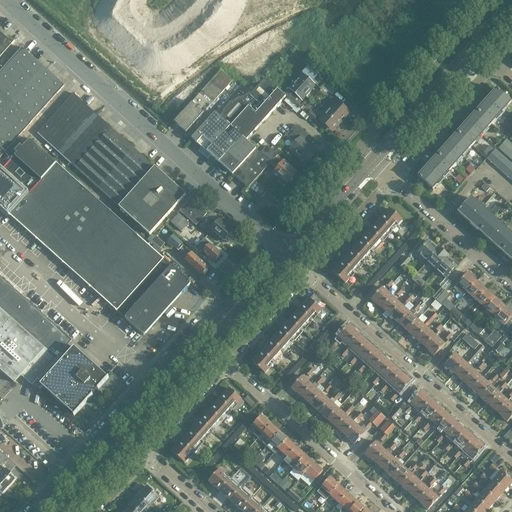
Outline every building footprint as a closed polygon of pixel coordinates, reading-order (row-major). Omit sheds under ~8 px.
[(143,0),(239,83),(310,0),(143,0)] [(0,28),(0,57),(14,41),(0,28)] [(65,87),(22,48),(0,72),(0,148),(5,153),(65,87)] [(321,89),(328,82),(312,67),(305,75),(321,89)] [(174,123),(186,133),(204,114),(233,81),(221,71),(192,103),(174,123)] [(284,94),(289,99),(286,103),(297,113),(305,103),(302,101),(301,101),(314,86),(301,74),(284,94)] [(241,86),(232,95),(263,122),(285,98),(264,80),(251,95),(241,86)] [(496,89),(417,177),(432,190),(511,102),(496,89)] [(37,134),(60,155),(96,115),(73,94),(37,134)] [(263,122),(232,95),(215,115),(230,128),(241,138),(245,141),(263,122)] [(350,113),(336,101),(319,120),(324,125),(326,123),(334,130),(350,113)] [(310,111),(310,112),(305,108),(302,111),(307,115),(307,116),(314,122),(318,118),(310,111)] [(192,139),(207,153),(230,128),(215,115),(215,114),(192,139)] [(170,181),(107,124),(96,115),(60,155),(137,225),(166,192),(163,189),(170,181)] [(301,136),(290,149),(306,163),(316,152),(304,140),(308,135),(299,126),(294,127),(291,130),(294,133),(300,135),(301,136)] [(241,138),(219,163),(232,176),(256,151),(252,148),(245,141),(241,138)] [(0,172),(0,208),(9,217),(57,164),(30,139),(0,172)] [(511,160),(511,144),(507,141),(507,140),(499,149),(511,161),(511,160)] [(256,151),(232,176),(247,189),(249,187),(254,181),(275,158),(276,159),(278,157),(267,147),(260,154),(256,151)] [(499,154),(495,150),(487,159),(491,163),(499,154)] [(499,154),(491,163),(495,167),(504,157),(499,154)] [(296,173),(278,157),(276,159),(274,162),(279,166),(273,172),(279,177),(280,176),(288,183),(296,173)] [(504,157),(495,167),(500,170),(508,161),(504,157)] [(511,164),(508,161),(500,170),(504,174),(511,164)] [(57,164),(9,217),(36,241),(83,188),(57,164)] [(254,181),(249,187),(261,198),(267,192),(254,181)] [(83,188),(36,241),(63,265),(110,212),(83,188)] [(511,261),(511,236),(506,231),(508,229),(501,223),(500,225),(484,212),(486,210),(479,204),(478,206),(470,198),(457,212),(511,261)] [(175,224),(184,215),(186,217),(190,213),(200,222),(206,214),(190,200),(179,211),(171,220),(175,224)] [(345,284),(392,231),(395,234),(399,230),(395,227),(402,220),(389,209),(332,273),(345,284)] [(110,212),(63,265),(89,289),(137,236),(110,212)] [(224,242),(232,233),(219,222),(214,228),(209,223),(205,228),(213,235),(214,234),(224,242)] [(417,237),(414,234),(359,296),(362,298),(405,250),(417,237)] [(167,241),(177,250),(182,244),(173,235),(167,241)] [(137,236),(89,289),(116,313),(117,312),(164,260),(137,236)] [(164,244),(156,236),(155,236),(150,242),(159,250),(164,244)] [(204,240),(201,243),(197,239),(194,243),(192,242),(189,245),(195,250),(197,248),(203,253),(202,253),(214,264),(221,255),(210,245),(209,246),(204,240)] [(427,262),(428,261),(438,250),(429,242),(418,254),(427,262)] [(439,249),(438,250),(428,261),(437,269),(436,270),(447,258),(446,258),(447,257),(439,249)] [(192,254),(188,259),(185,262),(191,267),(202,277),(209,269),(192,254)] [(410,261),(406,257),(398,265),(403,270),(410,261)] [(456,267),(447,258),(436,270),(445,278),(456,267)] [(164,260),(117,312),(125,319),(144,336),(144,335),(145,336),(190,285),(190,284),(172,267),(164,260)] [(463,297),(467,293),(476,282),(467,273),(453,288),(463,297)] [(0,357),(40,312),(0,276),(0,357)] [(389,288),(394,283),(390,280),(385,285),(389,288)] [(486,290),(476,282),(467,293),(476,301),(486,290)] [(395,294),(399,297),(406,289),(402,286),(395,294)] [(439,286),(430,296),(441,305),(449,296),(439,286)] [(376,304),(381,308),(391,297),(382,289),(371,301),(376,305),(376,304)] [(495,299),(486,290),(476,301),(485,310),(495,299)] [(198,302),(204,296),(201,293),(195,299),(198,302)] [(311,297),(322,309),(325,306),(314,294),(311,297)] [(408,295),(403,301),(407,305),(412,299),(408,295)] [(391,297),(381,308),(390,316),(400,305),(391,297)] [(265,374),(304,330),(321,310),(309,299),(253,363),(265,374)] [(494,318),(504,307),(495,299),(485,310),(490,314),(488,317),(492,320),(494,318)] [(409,313),(399,324),(408,332),(418,321),(413,316),(421,308),(417,304),(409,313)] [(400,305),(390,316),(399,324),(409,313),(400,305)] [(454,307),(449,312),(458,321),(463,316),(454,307)] [(511,317),(511,314),(504,307),(494,318),(504,326),(511,317)] [(40,312),(0,357),(0,371),(14,384),(21,376),(32,386),(37,380),(39,381),(69,347),(68,346),(72,341),(40,312)] [(426,321),(430,325),(434,319),(430,316),(426,321)] [(463,316),(458,321),(459,321),(460,320),(469,328),(472,324),(463,316)] [(418,321),(408,332),(416,340),(427,329),(418,321)] [(334,323),(278,386),(281,389),(337,325),(334,323)] [(438,332),(443,327),(438,323),(434,329),(438,332)] [(472,324),(469,328),(478,336),(483,330),(480,327),(478,330),(472,324)] [(349,325),(338,337),(330,346),(334,350),(338,345),(340,346),(343,341),(347,345),(357,334),(353,330),(354,329),(349,325)] [(427,329),(416,340),(425,348),(435,337),(427,329)] [(494,331),(484,342),(493,349),(500,342),(499,341),(502,338),(494,331)] [(448,341),(452,336),(449,332),(444,338),(448,341)] [(366,342),(357,334),(347,345),(339,355),(344,358),(352,349),(356,353),(366,342)] [(500,342),(493,349),(493,350),(491,352),(497,358),(500,355),(498,354),(505,346),(511,340),(506,336),(500,342)] [(435,337),(425,348),(429,352),(429,353),(434,357),(445,345),(435,337)] [(375,350),(366,342),(356,353),(365,361),(375,350)] [(462,381),(472,370),(469,367),(485,349),(479,344),(463,362),(453,373),(462,381)] [(463,346),(459,350),(463,354),(467,349),(463,346)] [(72,349),(69,347),(39,381),(41,384),(40,385),(74,415),(108,378),(74,348),(72,349)] [(384,358),(375,350),(365,361),(374,369),(384,358)] [(449,370),(453,373),(463,362),(455,354),(444,367),(449,371),(449,370)] [(352,366),(357,361),(352,357),(348,362),(352,366)] [(393,366),(384,358),(374,369),(383,377),(393,366)] [(481,371),(485,365),(481,362),(477,367),(481,371)] [(360,374),(365,369),(361,365),(356,370),(360,374)] [(402,374),(393,366),(383,377),(392,385),(402,374)] [(305,373),(309,377),(314,372),(310,368),(305,373)] [(471,389),(481,378),(472,370),(462,381),(471,389)] [(406,378),(402,374),(392,385),(401,394),(412,382),(407,377),(406,378)] [(494,383),(499,377),(495,374),(490,380),(493,382),(494,383)] [(297,393),(301,397),(312,385),(303,377),(292,389),(296,393),(297,393)] [(315,382),(319,386),(324,381),(319,377),(315,382)] [(370,383),(374,386),(379,381),(375,377),(370,383)] [(480,397),(490,386),(481,378),(471,389),(480,397)] [(502,391),(507,385),(503,382),(498,387),(502,391)] [(321,393),(310,405),(319,413),(329,401),(332,398),(336,401),(341,396),(337,392),(332,397),(328,393),(332,388),(328,384),(320,392),(321,393)] [(312,385),(301,397),(310,405),(321,393),(320,392),(312,385)] [(383,394),(388,388),(384,385),(379,390),(383,394)] [(489,406),(499,394),(490,386),(480,397),(489,406)] [(185,464),(212,433),(214,434),(216,432),(214,431),(241,400),(229,390),(173,453),(185,464)] [(422,391),(411,403),(408,407),(407,406),(403,412),(399,409),(391,418),(399,425),(408,415),(407,415),(412,410),(413,412),(416,408),(421,411),(431,400),(426,396),(427,395),(422,391)] [(392,403),(397,397),(393,393),(388,399),(392,403)] [(498,413),(508,402),(499,394),(489,406),(498,413)] [(365,397),(360,401),(372,415),(377,410),(365,397)] [(439,408),(431,400),(421,411),(417,415),(412,420),(417,424),(425,415),(429,419),(439,408)] [(329,401),(319,413),(328,421),(338,409),(329,401)] [(511,417),(511,405),(508,402),(498,413),(503,418),(502,419),(507,423),(511,417)] [(338,409),(328,421),(336,429),(347,417),(354,408),(350,404),(343,413),(338,409)] [(448,416),(439,408),(429,419),(438,427),(448,416)] [(356,425),(345,437),(350,440),(349,441),(354,445),(365,433),(373,424),(376,428),(385,418),(377,411),(364,425),(360,429),(356,425)] [(201,478),(238,437),(244,430),(257,415),(255,412),(198,476),(201,478)] [(347,417),(336,429),(345,437),(356,425),(355,424),(363,416),(359,412),(351,420),(347,417)] [(448,416),(438,427),(447,435),(457,424),(448,416)] [(252,427),(261,435),(270,425),(261,417),(252,427)] [(387,438),(387,437),(395,428),(387,421),(379,430),(383,434),(378,439),(382,443),(387,438)] [(421,428),(425,432),(430,427),(426,423),(421,428)] [(457,424),(447,435),(451,439),(448,443),(443,448),(448,452),(452,447),(455,443),(456,443),(466,432),(457,424)] [(279,433),(270,425),(261,435),(266,439),(261,443),(266,447),(266,446),(270,442),(279,433)] [(244,430),(238,437),(243,441),(249,435),(244,430)] [(466,432),(456,443),(460,447),(452,456),(456,460),(461,455),(461,454),(464,450),(465,451),(475,440),(466,432)] [(279,450),(288,440),(279,433),(266,446),(275,454),(279,450)] [(439,444),(444,439),(439,435),(435,440),(439,444)] [(296,448),(288,440),(279,450),(287,458),(296,448)] [(475,440),(465,451),(474,460),(485,448),(480,443),(479,444),(475,440)] [(6,460),(0,454),(0,443),(1,442),(0,441),(0,492),(2,495),(16,480),(9,473),(15,466),(8,459),(6,460)] [(385,451),(374,463),(383,471),(394,459),(389,455),(397,446),(393,442),(385,451)] [(370,458),(374,463),(385,451),(376,443),(364,455),(369,459),(370,458)] [(247,451),(242,447),(238,451),(243,455),(247,451)] [(305,456),(296,448),(287,458),(291,462),(289,465),(293,469),(305,456)] [(397,455),(401,459),(405,454),(401,450),(397,455)] [(247,451),(243,455),(248,460),(252,456),(247,451)] [(235,452),(232,456),(294,511),(296,511),(299,509),(235,452)] [(313,464),(305,456),(293,469),(302,477),(305,474),(313,464)] [(394,459),(383,471),(392,479),(403,467),(394,459)] [(466,468),(470,463),(466,459),(462,465),(466,468)] [(259,462),(256,466),(260,471),(264,467),(259,462)] [(403,467),(392,479),(401,487),(411,475),(419,466),(415,462),(407,471),(403,467)] [(322,472),(313,464),(305,474),(313,482),(322,472)] [(492,464),(488,469),(494,473),(498,469),(492,464)] [(264,467),(260,471),(269,478),(272,475),(269,471),(264,467)] [(266,511),(230,480),(232,478),(231,477),(229,479),(219,470),(208,482),(241,511),(266,511)] [(411,475),(401,487),(410,495),(420,483),(420,482),(428,474),(423,470),(416,478),(411,475)] [(496,477),(493,482),(504,492),(508,487),(508,488),(511,483),(511,482),(500,472),(496,477)] [(489,479),(484,474),(480,478),(485,483),(489,479)] [(278,486),(281,482),(276,478),(273,482),(278,486)] [(330,496),(339,486),(330,478),(317,492),(326,500),(330,496)] [(427,483),(432,487),(436,482),(432,478),(427,483)] [(281,482),(278,486),(285,492),(289,488),(287,486),(289,484),(284,479),(281,482)] [(493,482),(485,491),(496,501),(504,492),(493,482)] [(420,483),(410,495),(419,503),(429,491),(420,483)] [(476,483),(472,487),(477,492),(481,487),(476,483)] [(347,494),(339,486),(330,496),(338,504),(347,494)] [(441,496),(446,490),(442,486),(437,492),(441,496)] [(147,487),(146,489),(144,487),(142,487),(136,493),(136,494),(151,507),(160,498),(147,487)] [(464,490),(460,487),(454,495),(457,498),(464,490)] [(296,503),(296,502),(300,498),(291,490),(287,494),(296,503)] [(429,491),(419,503),(423,507),(422,507),(427,511),(438,499),(429,491)] [(468,491),(464,496),(470,500),(473,496),(468,491)] [(485,491),(477,500),(488,510),(496,501),(485,491)] [(151,507),(136,494),(137,495),(135,495),(128,502),(128,503),(138,511),(149,511),(148,511),(151,507)] [(356,502),(347,494),(338,504),(343,508),(339,511),(346,511),(347,511),(356,502)] [(477,500),(469,509),(472,511),(485,511),(488,510),(477,500)] [(362,511),(365,510),(356,502),(347,511),(346,511),(362,511)] [(138,511),(128,503),(128,504),(130,506),(124,511),(138,511)]
